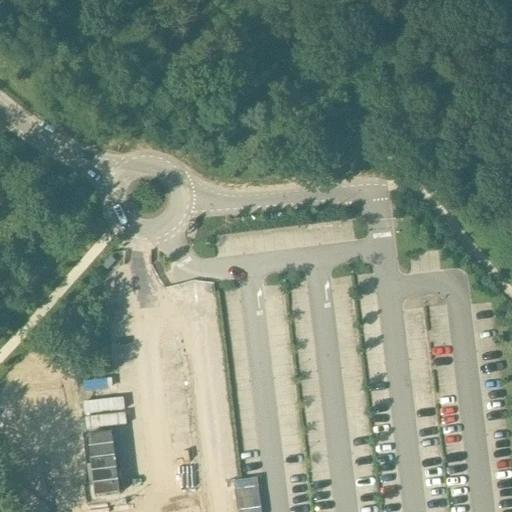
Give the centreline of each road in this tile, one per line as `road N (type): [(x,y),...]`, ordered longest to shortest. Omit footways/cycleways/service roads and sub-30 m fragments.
road 1 (unclassified): [(180,208),(388,185)]
road 2 (unclassified): [(0,109),(112,182)]
